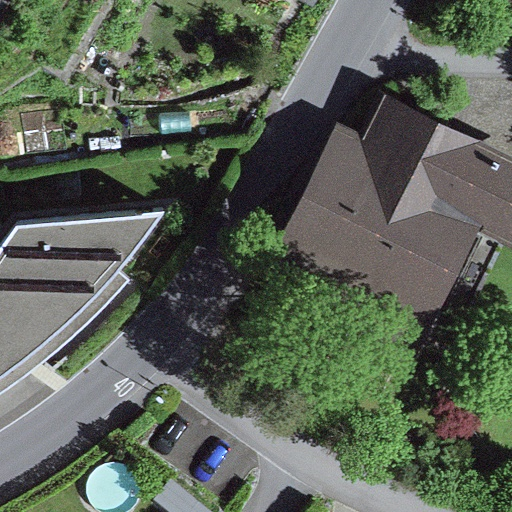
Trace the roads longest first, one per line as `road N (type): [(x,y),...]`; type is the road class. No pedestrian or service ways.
road 1 (unclassified): [(163,337),(252,213),(331,60)]
road 2 (residential): [(413,511),(330,475),(225,404),(163,337)]
road 3 (unclassified): [(0,462),(163,337)]
road 4 (residential): [(331,60),(511,54)]
